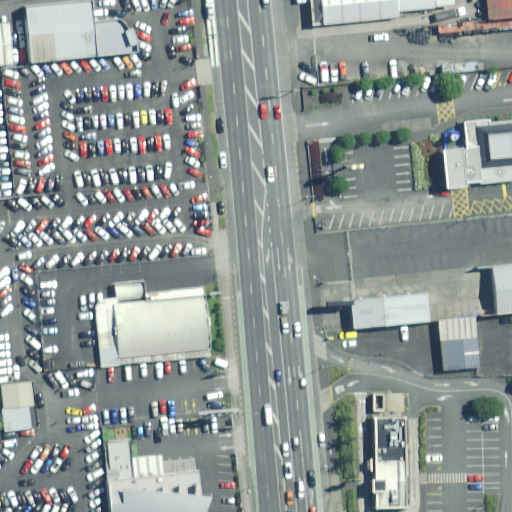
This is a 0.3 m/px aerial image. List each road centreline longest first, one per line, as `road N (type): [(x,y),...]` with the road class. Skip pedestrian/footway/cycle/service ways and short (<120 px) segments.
road 1 (trunk): [(284,511),(242,0)]
road 2 (unknown): [(261,260),(417,253),(511,231)]
